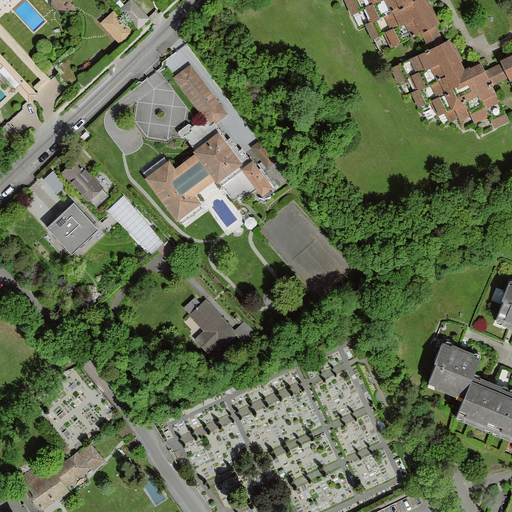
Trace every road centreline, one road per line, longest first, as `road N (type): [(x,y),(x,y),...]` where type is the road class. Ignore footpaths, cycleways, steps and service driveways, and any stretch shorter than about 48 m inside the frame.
road 1 (residential): [(0,267),(126,408),(198,511)]
road 2 (residential): [(0,185),(198,0)]
road 3 (unknown): [(167,29),(253,142)]
